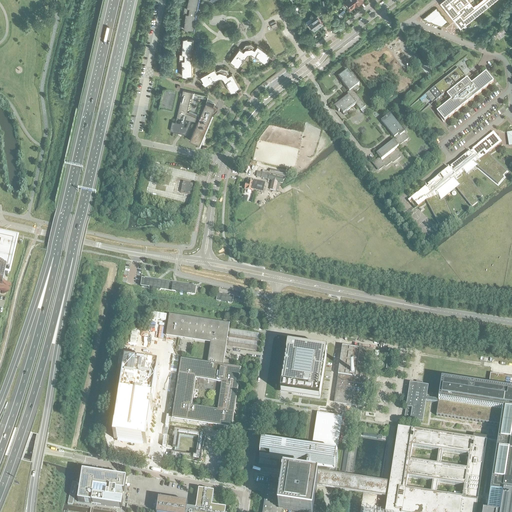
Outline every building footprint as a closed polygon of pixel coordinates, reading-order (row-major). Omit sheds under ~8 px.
[(188,0),(187,7),(184,6),(183,13),(186,13),(184,29),(188,31),(188,30),(189,29),(193,29),(193,27),(194,27),(196,16),(194,16),(196,9),(196,7),(197,7),(198,0),(188,0)] [(260,0),(270,18),(283,11),(277,0),(260,0)] [(357,5),(363,0),(362,0),(348,0),(344,3),(349,10),(357,4),(357,5)] [(442,0),(440,2),(461,27),(494,0),(442,0)] [(436,8),(423,19),(441,26),(447,21),(436,8)] [(315,29),(323,23),(321,19),(323,18),(320,14),(312,20),(311,18),(305,22),(308,25),(310,29),(313,27),(315,29)] [(278,27),(275,21),(270,23),(273,29),(278,27)] [(277,59),(290,52),(278,28),(265,35),(277,59)] [(503,28),(495,34),(499,39),(507,33),(503,28)] [(188,39),(187,38),(188,38),(188,37),(183,38),(182,54),(179,54),(179,60),(182,60),(182,76),(187,77),(187,76),(187,75),(191,75),(191,73),(192,73),(192,61),(191,61),(191,52),(192,52),(193,41),(192,41),(192,39),(188,39)] [(254,47),(254,46),(251,43),(245,44),(243,47),(244,48),(243,50),(240,48),(232,59),(231,61),(235,64),(234,65),(238,67),(248,54),(252,53),(264,62),(268,60),(268,59),(267,58),(270,55),(268,54),(268,53),(258,45),(255,48),(254,47)] [(229,73),(229,72),(227,69),(221,67),(217,69),(218,71),(216,72),(215,68),(203,75),(203,76),(201,77),(203,81),(203,82),(203,81),(202,82),(206,85),(219,77),(223,78),(231,92),(236,91),(235,89),(239,87),(238,85),(239,85),(232,73),(229,75),(228,73),(229,73)] [(442,81),(429,91),(430,91),(434,97),(435,98),(436,99),(436,100),(437,100),(449,90),(450,92),(447,95),(451,100),(437,112),(438,114),(438,115),(437,115),(438,115),(438,116),(439,116),(440,116),(441,117),(440,118),(444,123),(445,122),(444,121),(493,82),(492,80),(493,80),(493,79),(492,78),(491,78),(490,78),(489,77),(490,76),(487,71),(485,72),(486,73),(481,77),(471,84),(468,79),(467,79),(464,81),(462,80),(465,77),(458,68),(450,74),(442,81)] [(364,107),(366,106),(355,93),(359,89),(357,86),(359,84),(351,74),(347,70),(339,77),(342,81),(341,82),(349,92),(347,93),(349,95),(334,107),(336,109),(334,110),(336,113),(338,111),(338,112),(340,110),(344,115),(346,116),(348,114),(348,113),(347,111),(356,104),(360,110),(363,114),(367,111),(364,107)] [(172,121),(170,131),(173,131),(174,132),(179,133),(179,132),(181,133),(182,133),(186,134),(192,120),(198,122),(190,140),(193,142),(193,143),(196,145),(197,143),(200,144),(200,143),(202,144),(204,136),(203,135),(207,126),(213,114),(213,112),(214,113),(218,108),(216,106),(214,104),(213,105),(208,103),(206,102),(200,116),(187,111),(191,98),(192,98),(193,92),(194,93),(194,92),(184,90),(183,90),(182,93),(181,93),(180,96),(181,96),(177,116),(177,117),(176,122),(172,121)] [(430,91),(426,94),(432,102),(436,99),(435,98),(434,97),(430,91)] [(394,138),(395,138),(396,140),(394,141),(377,154),(380,159),(374,164),(379,170),(385,165),(386,166),(392,161),(393,162),(400,157),(394,150),(399,146),(398,146),(407,139),(404,134),(405,133),(390,114),(381,121),(394,138)] [(478,200),(483,196),(483,195),(480,192),(479,190),(478,188),(477,187),(475,185),(476,185),(474,184),(473,182),(472,180),(471,178),(470,177),(468,175),(467,173),(467,172),(469,171),(470,170),(470,169),(471,169),(471,168),(472,168),(473,166),(474,166),(476,165),(479,168),(480,168),(480,169),(482,170),(482,171),(483,171),(483,172),(485,173),(487,174),(489,176),(490,177),(492,179),(492,178),(493,179),(493,180),(495,181),(496,182),(498,184),(499,184),(503,179),(504,178),(504,177),(503,177),(508,171),(507,171),(505,169),(504,168),(502,166),(501,165),(499,163),(498,162),(496,160),(496,161),(495,159),(493,158),(492,157),(490,155),(488,153),(492,150),(495,148),(502,142),(494,132),(472,149),(473,150),(472,151),(471,152),(469,150),(470,151),(463,156),(457,161),(453,165),(451,166),(451,167),(451,168),(450,168),(449,167),(448,167),(449,168),(446,171),(431,182),(428,185),(429,186),(428,186),(427,187),(426,185),(426,186),(421,190),(412,197),(415,201),(417,202),(418,204),(419,206),(423,203),(426,200),(428,203),(429,205),(430,206),(430,207),(431,208),(432,210),(433,212),(434,214),(435,216),(434,216),(435,217),(436,219),(437,221),(438,223),(439,225),(440,226),(446,223),(447,224),(448,224),(455,221),(454,219),(454,218),(453,218),(453,216),(452,214),(451,212),(450,210),(449,208),(448,207),(448,205),(447,203),(446,201),(445,199),(444,198),(444,196),(445,195),(446,194),(448,193),(449,192),(450,192),(451,191),(453,190),(454,189),(455,188),(456,187),(457,189),(458,190),(460,192),(461,194),(461,193),(462,195),(463,197),(464,197),(465,198),(466,200),(467,201),(467,202),(469,203),(470,205),(471,206),(472,207),(478,203),(479,202),(478,200)] [(152,155),(151,163),(177,169),(179,161),(152,155)] [(260,167),(257,179),(272,182),(270,192),(276,194),(276,193),(277,193),(288,181),(289,180),(291,175),(260,167)] [(263,193),(265,184),(249,180),(248,184),(246,183),(245,188),(245,190),(253,191),(253,190),(263,193)] [(190,195),(193,184),(183,181),(180,193),(190,195)] [(0,292),(1,288),(1,289),(4,275),(8,275),(15,243),(0,239),(0,292)] [(227,363),(227,360),(222,359),(226,333),(227,333),(228,325),(227,325),(227,326),(169,317),(169,316),(166,335),(212,342),(209,367),(183,363),(174,419),(230,427),(239,371),(221,369),(222,363),(227,364),(227,363)] [(232,329),(232,330),(229,348),(255,352),(258,333),(232,329)] [(281,391),(281,393),(293,395),(320,399),(325,362),(327,352),(321,351),(288,346),(281,391)] [(369,370),(372,350),(372,352),(358,350),(343,347),(341,365),(339,375),(338,375),(334,402),(363,406),(363,408),(364,408),(368,379),(367,379),(366,379),(367,370),(369,370)] [(134,361),(122,438),(155,443),(168,367),(134,361)] [(511,511),(511,391),(501,390),(503,376),(490,374),(488,388),(442,381),(439,401),(438,404),(436,416),(500,426),(498,439),(498,443),(490,494),(487,511),(511,511)] [(428,386),(422,385),(416,384),(410,384),(410,383),(410,384),(406,406),(406,409),(405,416),(404,420),(410,421),(410,424),(410,426),(409,430),(413,430),(413,427),(413,425),(413,422),(415,422),(420,423),(423,423),(426,402),(427,399),(428,386)] [(313,410),(265,402),(264,409),(312,417),(313,410)] [(311,454),(336,457),(343,416),(317,413),(311,454)] [(173,449),(172,454),(176,455),(176,457),(184,458),(184,456),(193,457),(193,458),(201,459),(203,450),(202,450),(204,439),(205,439),(206,434),(205,433),(205,431),(189,428),(189,429),(183,428),(176,426),(175,431),(174,430),(173,436),(175,436),(174,445),(176,445),(179,445),(181,433),(199,435),(196,453),(175,450),(175,449),(173,449)] [(409,430),(399,428),(398,428),(396,439),(390,483),(387,498),(386,504),(385,511),(476,511),(478,502),(482,470),(487,442),(486,442),(476,440),(473,439),(417,431),(413,430),(409,430)] [(309,453),(261,446),(259,459),(298,464),(311,466),(314,467),(334,470),(336,457),(311,454),(309,453)] [(310,470),(311,466),(298,464),(297,472),(296,476),(285,474),(283,486),(283,487),(267,484),(262,511),(282,511),(283,511),(289,511),(313,511),(313,510),(317,487),(321,488),(323,488),(350,492),(363,494),(387,498),(390,483),(310,470)] [(124,493),(126,485),(127,479),(83,472),(78,502),(122,509),(123,501),(116,500),(117,491),(124,493)] [(212,507),(214,492),(199,490),(199,491),(196,507),(188,505),(187,508),(186,511),(225,511),(226,509),(212,507)] [(154,505),(153,508),(157,508),(156,511),(186,511),(188,505),(188,504),(159,499),(158,506),(154,505)]
